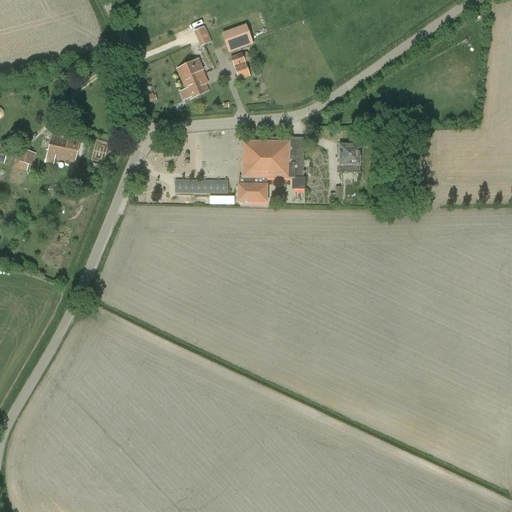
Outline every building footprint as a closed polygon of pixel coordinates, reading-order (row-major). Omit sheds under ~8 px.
[(222,33),(229,54),(253,45),(246,24),(222,33)] [(210,43),(208,38),(199,42),(201,47),(210,43)] [(247,52),(231,58),(239,81),(250,77),(245,62),(250,60),(247,52)] [(177,69),(184,85),(202,77),(200,71),(202,70),(198,60),(177,69)] [(202,77),(184,85),(190,100),(209,92),(202,77)] [(377,134),(377,142),(388,142),(388,134),(377,134)] [(52,135),(45,162),(53,164),(54,158),(75,163),(80,140),(69,138),(68,139),(52,135)] [(243,143),(243,177),(244,177),(244,184),(239,184),(238,201),(266,201),(266,178),(292,178),(292,190),(305,190),(305,178),(303,178),(303,139),(270,139),(270,143),(243,143)] [(340,146),(339,165),(339,174),(358,174),(358,166),(359,146),(340,146)] [(28,165),(34,167),(37,154),(18,149),(13,168),(27,171),(28,165)] [(175,194),(228,194),(228,181),(175,181),(175,194)] [(330,206),(335,206),(335,204),(341,204),(341,197),(342,197),(342,188),(335,188),(335,194),(330,194),(330,206)] [(233,206),(233,197),(209,197),(209,205),(233,206)]
